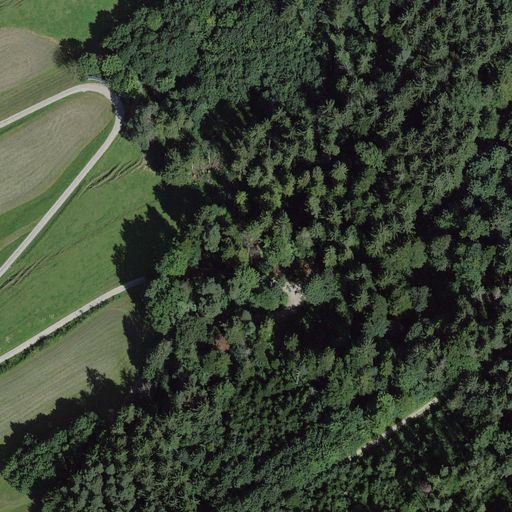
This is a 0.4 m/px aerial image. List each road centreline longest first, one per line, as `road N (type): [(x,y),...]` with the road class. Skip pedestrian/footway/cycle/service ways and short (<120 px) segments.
road 1 (track): [(0,362),(124,286),(173,270),(305,290),(387,261),(425,239),(511,116)]
road 2 (track): [(305,290),(286,313),(179,338),(81,460),(50,511)]
road 3 (track): [(0,274),(107,141),(119,105),(106,89),(86,85),(0,123)]
road 4 (track): [(265,511),(443,404),(511,347)]
